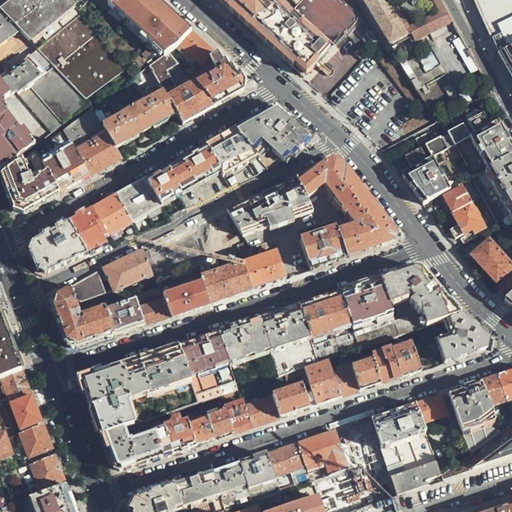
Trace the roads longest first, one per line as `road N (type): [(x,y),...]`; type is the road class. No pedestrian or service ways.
road 1 (residential): [(96,501),(511,358)]
road 2 (residential): [(425,247),(50,378)]
road 3 (residential): [(20,301),(342,141)]
road 4 (residential): [(279,88),(0,242)]
road 5 (tertiary): [(425,247),(342,141)]
road 6 (primary): [(50,378),(96,501)]
road 7 (tertiary): [(279,88),(183,0)]
road 8 (residential): [(511,111),(448,0)]
road 9 (tertiary): [(511,333),(425,247)]
